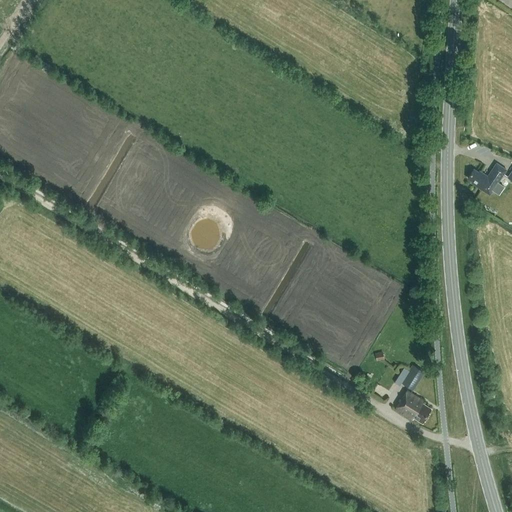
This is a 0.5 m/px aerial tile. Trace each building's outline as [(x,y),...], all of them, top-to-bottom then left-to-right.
[(473,169),(468,177),(473,180),(471,182),(490,193),(506,168),(496,162),(487,175),(479,170),(477,172),(473,169)] [(488,206),(486,210),(495,214),(497,210),(488,206)] [(413,390),(424,372),(412,365),(409,370),(401,382),(413,390)] [(403,367),(394,382),(399,385),(401,382),(409,370),(403,367)] [(414,418),(422,423),(431,408),(423,403),(424,401),(407,390),(395,409),(413,420),(414,418)]
